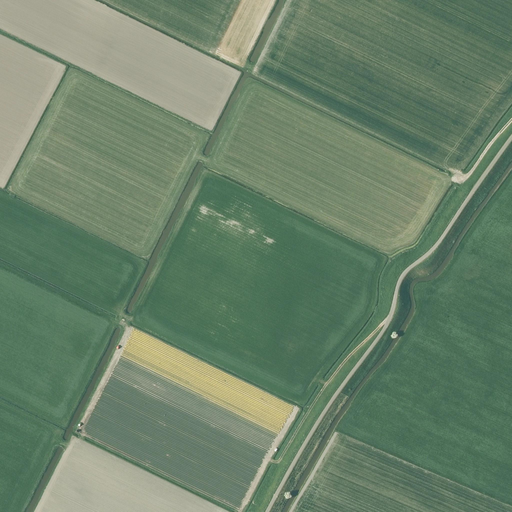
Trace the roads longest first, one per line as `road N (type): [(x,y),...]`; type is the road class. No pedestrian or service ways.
road 1 (unclassified): [(511,136),(432,249),(400,277),(386,324),(324,409),(266,511)]
road 2 (track): [(129,318),(302,399),(389,317)]
